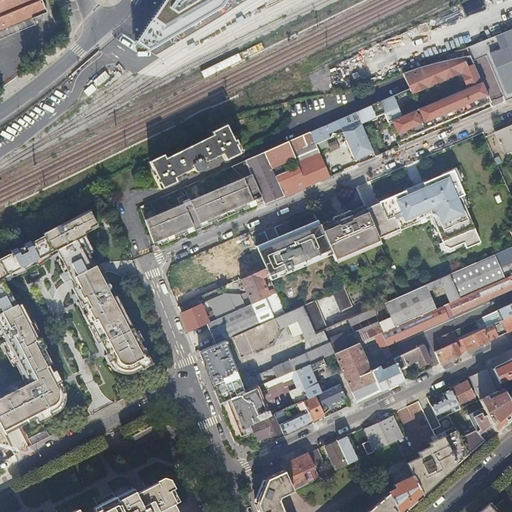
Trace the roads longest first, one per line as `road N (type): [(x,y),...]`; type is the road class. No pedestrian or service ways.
road 1 (residential): [(511,109),(149,264)]
road 2 (residential): [(511,342),(227,476)]
road 3 (residential): [(0,480),(192,382)]
road 4 (residential): [(149,264),(192,382)]
road 5 (tertiary): [(0,113),(95,33)]
